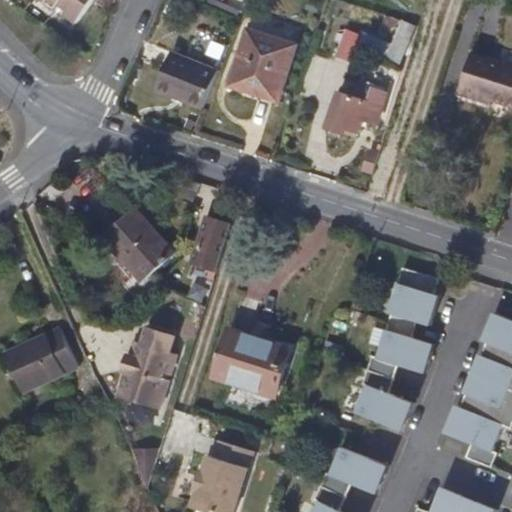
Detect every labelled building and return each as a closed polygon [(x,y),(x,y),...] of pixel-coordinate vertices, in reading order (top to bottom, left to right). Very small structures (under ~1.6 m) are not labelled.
[(49,0),(80,21),(94,0),(49,0)] [(402,22),(387,62),(404,69),(419,29),(402,22)] [(296,52),(251,38),(233,91),(279,105),(296,52)] [(207,109),(221,73),(172,55),(158,90),(207,109)] [(511,112),(511,71),(464,55),(453,89),(483,98),(482,102),(511,112)] [(386,94),(359,85),(354,99),(341,95),(330,128),(332,135),(341,138),(344,135),(347,136),(349,129),(358,132),(362,119),(376,124),(386,94)] [(482,102),(483,98),(453,89),(451,96),(481,107),(482,102)] [(358,132),(349,129),(347,136),(356,139),(358,132)] [(399,151),(386,147),(381,159),(370,155),(364,172),(390,181),(399,151)] [(177,259),(136,215),(105,242),(117,255),(112,259),(146,298),(161,284),(156,278),(177,259)] [(219,270),(234,226),(209,217),(194,261),(219,270)] [(392,316),(394,316),(387,339),(434,358),(435,355),(430,353),(433,345),(415,340),(420,324),(434,329),(438,314),(433,313),(442,281),(406,271),(392,316)] [(489,336),(494,338),(478,376),(511,389),(511,321),(498,315),(489,336)] [(176,338),(149,329),(143,346),(136,344),(132,357),(129,356),(123,373),(127,374),(118,396),(132,401),(132,402),(145,408),(145,406),(159,410),(177,358),(170,355),(176,338)] [(82,369),(64,330),(7,356),(25,396),(82,369)] [(252,334),(251,339),(230,333),(214,383),(281,403),(298,348),(252,334)] [(434,358),(387,339),(381,360),(376,358),(365,387),(369,388),(359,415),(400,431),(403,424),(408,426),(417,406),(391,395),(401,368),(428,376),(434,358)] [(511,389),(478,376),(461,417),(457,415),(448,436),(474,446),(468,460),(493,470),(499,455),(495,454),(506,428),(511,429),(511,389)] [(235,511),(256,451),(222,439),(216,458),(210,455),(205,471),(202,470),(195,491),(198,492),(192,508),(204,511),(235,511)] [(344,451),(386,467),(386,466),(345,449),(344,451)] [(388,476),(383,473),(386,467),(344,451),(333,476),(330,475),(318,502),(322,504),(318,511),(342,511),(354,485),(379,496),(388,476)] [(497,511),(444,491),(435,511),(426,511),(420,509),(418,511),(497,511)] [(271,511),(275,504),(269,501),(265,511),(271,511)]
